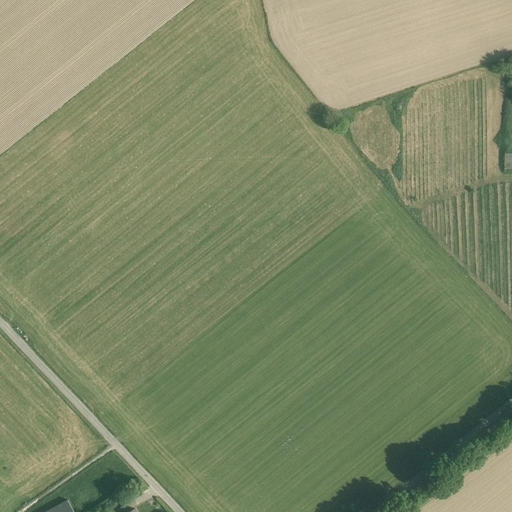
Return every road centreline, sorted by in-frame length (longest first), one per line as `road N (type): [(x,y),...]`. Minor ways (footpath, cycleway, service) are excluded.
road 1 (unclassified): [(175,511),(0,326)]
road 2 (unclassified): [(378,511),(511,397)]
